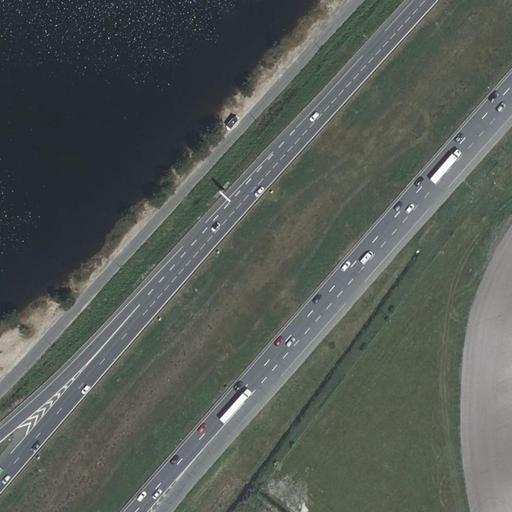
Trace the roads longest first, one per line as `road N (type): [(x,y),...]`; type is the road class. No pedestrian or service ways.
road 1 (motorway): [(137,511),(511,88)]
road 2 (unclassified): [(360,0),(0,391)]
road 3 (motorway): [(169,511),(511,107)]
road 4 (motorway): [(304,132),(0,481)]
road 5 (motorway): [(304,132),(0,437)]
road 6 (motorway): [(427,0),(304,132)]
